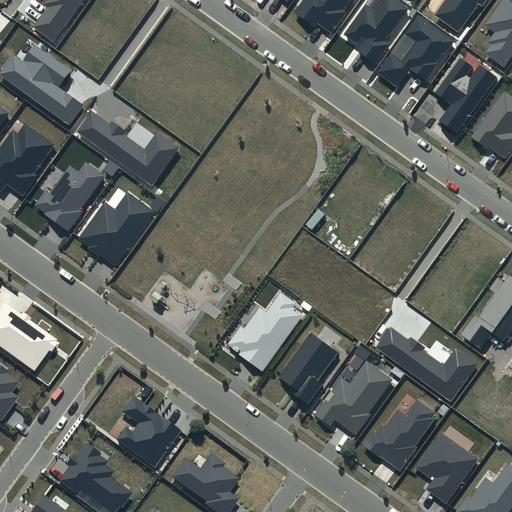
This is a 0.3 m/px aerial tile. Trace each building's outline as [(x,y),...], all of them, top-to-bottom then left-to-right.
[(83,0),(44,0),(45,0),(43,4),(47,8),(33,27),(54,42),(83,0)] [(350,0),(303,0),(295,13),(315,27),(317,24),(331,33),(346,11),(344,9),(350,0)] [(409,8),(397,0),(382,0),(374,11),(365,5),(344,34),(361,46),(358,50),(376,63),(390,44),(386,41),(409,8)] [(444,0),(434,15),(458,32),(478,3),(482,6),(486,0),(444,0)] [(511,56),(511,0),(503,0),(486,25),(495,32),(488,42),(491,44),(484,53),(504,68),(511,56)] [(454,41),(418,16),(377,73),(397,87),(409,69),(426,81),(454,41)] [(71,70),(35,44),(22,61),(13,55),(0,72),(0,75),(69,125),(83,105),(59,88),(71,70)] [(473,67),(460,58),(435,93),(450,104),(438,121),(456,134),(497,77),(479,65),(470,78),(466,75),(473,67)] [(511,95),(504,90),(471,137),(487,148),(488,147),(505,159),(511,149),(511,95)] [(0,124),(10,111),(0,104),(0,124)] [(109,124),(92,111),(77,131),(151,185),(179,148),(157,132),(144,149),(124,134),(126,132),(111,121),(109,124)] [(55,144),(25,123),(17,133),(13,130),(0,147),(0,190),(1,192),(6,184),(23,196),(37,176),(34,173),(55,144)] [(79,170),(70,163),(50,191),(46,188),(35,203),(46,211),(45,212),(69,230),(84,210),(81,208),(106,174),(86,160),(79,170)] [(156,210),(128,190),(115,208),(106,201),(78,237),(89,245),(88,247),(100,255),(101,254),(116,265),(156,210)] [(511,276),(509,275),(479,318),(475,315),(462,334),(481,347),(491,332),(503,341),(511,328),(511,276)] [(267,311),(260,305),(244,327),(242,325),(229,343),(233,346),(232,348),(263,369),(302,313),(293,307),(296,302),(281,291),(267,311)] [(22,314),(4,301),(0,307),(0,345),(34,370),(49,350),(51,352),(58,343),(55,341),(57,339),(31,320),(32,318),(23,312),(22,314)] [(408,340),(390,327),(376,347),(451,401),(478,363),(456,348),(443,365),(423,351),(425,347),(411,337),(408,340)] [(339,351),(311,331),(279,376),(293,385),(290,390),(308,403),(323,383),(318,380),(339,351)] [(393,378),(366,359),(350,382),(342,376),(332,390),(334,392),(329,400),(326,398),(315,414),(331,425),(335,419),(356,434),(371,413),(369,412),(393,378)] [(0,419),(2,421),(19,397),(12,392),(19,382),(7,373),(9,371),(0,364),(0,419)] [(181,431),(133,396),(123,411),(139,422),(133,431),(126,426),(116,439),(155,467),(181,431)] [(437,413),(417,398),(406,414),(398,408),(385,426),(382,424),(376,431),(374,430),(363,445),(379,457),(381,455),(400,469),(417,447),(415,445),(436,418),(434,416),(437,413)] [(479,459),(442,432),(416,467),(431,478),(432,476),(434,477),(426,488),(447,503),(479,459)] [(102,453),(86,442),(77,456),(74,453),(66,464),(69,466),(58,481),(79,496),(82,491),(111,511),(115,511),(120,505),(122,507),(132,492),(110,477),(115,471),(106,465),(109,461),(101,456),(102,453)] [(226,463),(211,452),(200,467),(186,457),(172,477),(207,501),(205,504),(216,511),(228,511),(238,499),(230,492),(240,478),(224,466),(226,463)] [(507,511),(511,506),(511,464),(508,461),(493,480),(487,475),(470,498),(467,495),(455,511),(507,511)] [(68,511),(44,495),(31,511),(68,511)]
